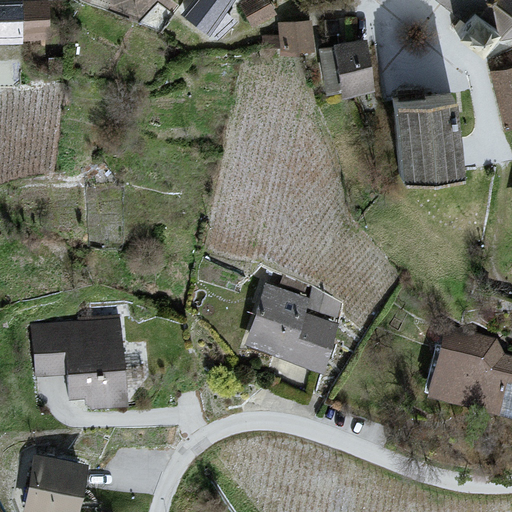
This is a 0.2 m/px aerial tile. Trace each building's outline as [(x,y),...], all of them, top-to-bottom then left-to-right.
[(232,0),(197,0),(186,15),(218,38),(235,22),(224,11),(232,0)] [(274,13),(267,0),(253,0),(243,6),(253,24),(274,13)] [(511,0),(441,0),(472,24),(463,36),(483,52),(497,33),(502,37),(511,34),(511,0)] [(0,42),(22,43),(21,39),(48,39),(47,3),(0,4),(0,42)] [(311,22),(280,25),(283,53),(314,50),(311,22)] [(365,43),(336,48),(337,50),(321,53),(327,93),(344,90),(345,95),(372,90),(365,43)] [(511,71),(495,76),(509,127),(511,126),(511,71)] [(454,107),(399,111),(404,177),(459,173),(454,107)] [(306,300),(270,287),(248,344),(272,353),(264,376),(309,392),(333,328),(300,315),(306,300)] [(118,320),(34,326),(37,375),(70,373),(71,397),(89,396),(90,406),(123,404),(118,320)] [(494,341),(449,329),(432,394),(511,414),(511,359),(503,357),(494,341)] [(76,511),(85,468),(38,459),(28,511),(76,511)]
